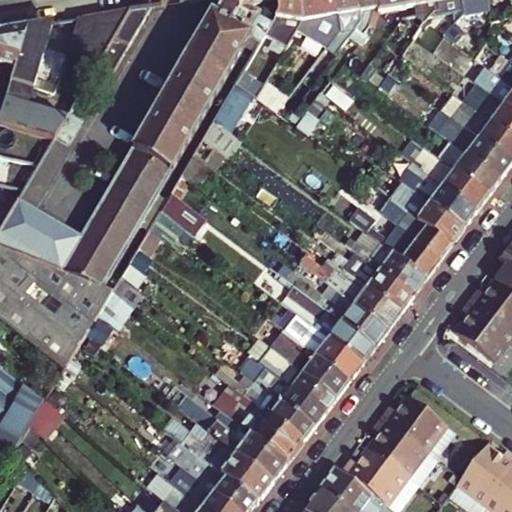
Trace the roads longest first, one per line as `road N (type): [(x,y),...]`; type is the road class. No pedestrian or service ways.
road 1 (residential): [(288,511),(409,352)]
road 2 (residential): [(409,352),(511,215)]
road 3 (residential): [(409,352),(511,429)]
